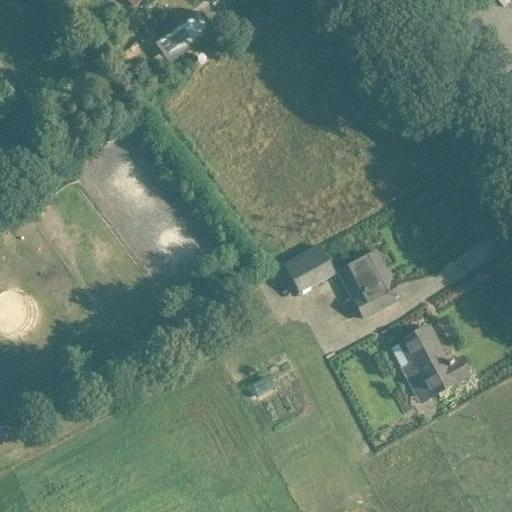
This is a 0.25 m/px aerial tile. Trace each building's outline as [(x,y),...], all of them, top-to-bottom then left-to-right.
[(199,13),(155,45),(165,58),(190,44),(208,24),(199,13)] [(112,60),(99,71),(109,83),(122,72),(112,60)] [(334,275),(317,246),(281,266),(298,296),(334,275)] [(374,256),(339,275),(364,321),(399,302),(374,256)] [(226,294),(194,310),(201,327),(235,310),(226,294)] [(187,315),(149,336),(158,353),(196,332),(187,315)] [(400,370),(419,406),(457,385),(456,385),(467,379),(458,362),(451,366),(450,365),(447,366),(428,331),(399,346),(409,365),(400,370)]
